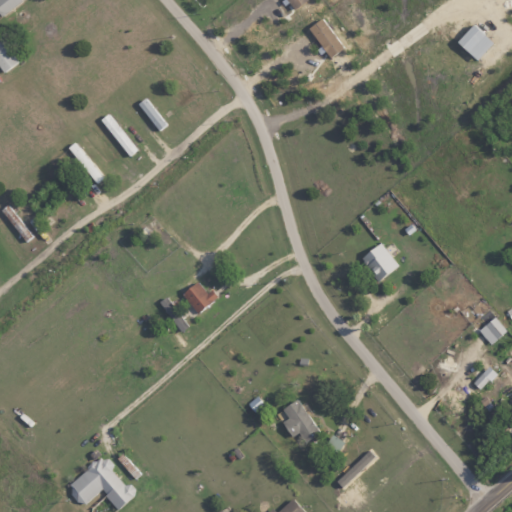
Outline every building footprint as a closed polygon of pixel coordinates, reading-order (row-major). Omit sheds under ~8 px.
[(0,0),(0,14),(1,16),(21,1),(20,0),(0,0)] [(287,0),(293,9),(306,0),(287,0)] [(344,47),(321,18),(308,28),(330,57),(344,47)] [(477,60),(493,42),(473,24),(457,41),(477,60)] [(0,68),(3,72),(17,61),(0,38),(0,68)] [(166,124),(145,97),(138,103),(159,130),(166,124)] [(137,149),(107,113),(99,119),(129,156),(137,149)] [(103,178),(74,142),(67,147),(96,183),(103,178)] [(398,264),(378,242),(359,259),(378,281),(398,264)] [(218,297),(212,289),(207,292),(198,280),(182,292),(197,312),(218,297)] [(180,331),(187,326),(167,295),(159,301),(180,331)] [(488,344),(506,332),(495,317),(478,329),(488,344)] [(496,373),(488,365),(472,382),(480,390),(496,373)] [(247,403),(254,411),(264,404),(257,396),(247,403)] [(282,408),(289,418),(283,422),(292,436),(298,432),(304,441),(319,431),(297,398),(282,408)] [(86,502),(100,490),(117,509),(137,491),(128,482),(124,485),(110,469),(112,467),(101,455),(69,483),(86,502)] [(274,511),(304,511),(291,497),(274,511)]
